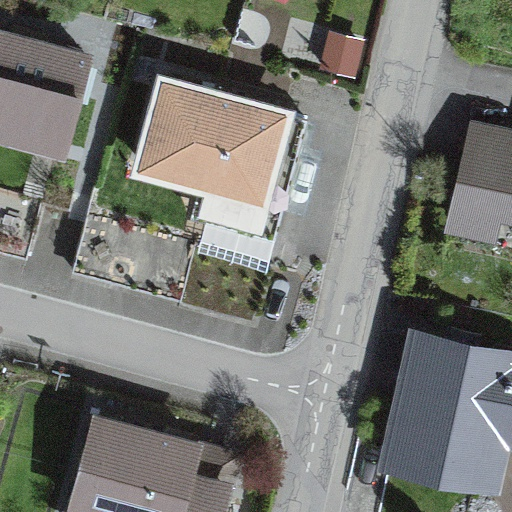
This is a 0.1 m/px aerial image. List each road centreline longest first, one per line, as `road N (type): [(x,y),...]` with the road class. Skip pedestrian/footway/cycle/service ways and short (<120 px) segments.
road 1 (residential): [(410,0),(325,399)]
road 2 (residential): [(0,311),(325,399)]
